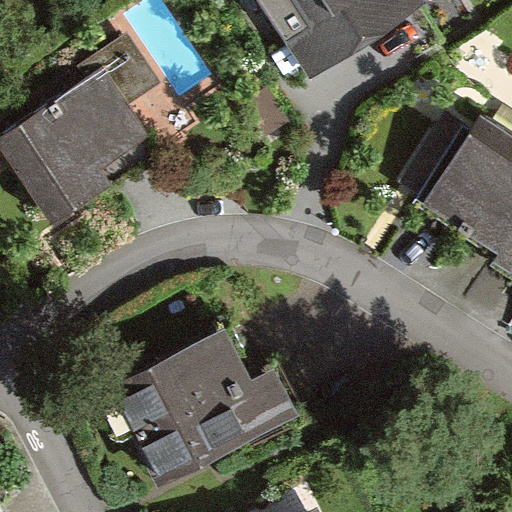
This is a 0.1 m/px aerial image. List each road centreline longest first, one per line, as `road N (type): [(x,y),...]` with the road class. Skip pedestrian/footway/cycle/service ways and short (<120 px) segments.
road 1 (residential): [(0,341),(177,236),(216,227),(305,246),(511,374)]
road 2 (residential): [(0,358),(84,511)]
